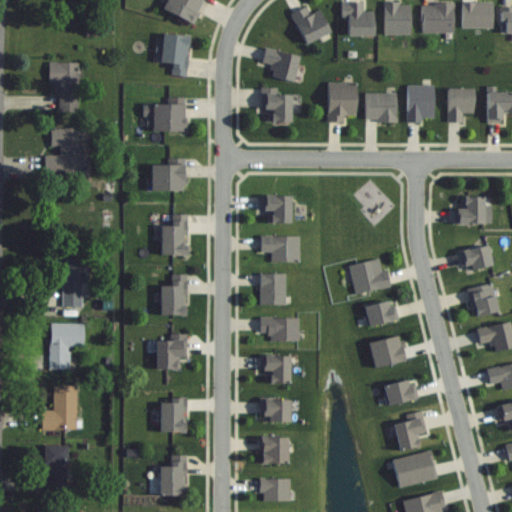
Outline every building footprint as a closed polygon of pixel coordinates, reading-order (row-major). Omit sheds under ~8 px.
[(194,23),(205,0),(167,0),(163,9),(194,23)] [(341,36),(372,36),(372,11),(361,11),(361,2),(341,2),(341,36)] [(410,34),(410,2),(382,2),(382,34),(410,34)] [(453,3),(419,3),(419,33),(453,33),(453,3)] [(318,10),(308,14),(305,7),(289,13),(301,44),(327,33),(318,10)] [(511,7),(499,8),(499,33),(511,33),(511,7)] [(162,62),(173,64),(171,75),(188,77),(192,36),(165,33),(162,62)] [(258,65),(270,67),(268,78),(291,83),(296,56),(262,49),(258,65)] [(50,92),(58,92),(58,112),(78,112),(78,61),(50,61),(50,92)] [(342,123),(342,115),(355,115),(355,83),(325,83),(325,123),(342,123)] [(404,86),(404,122),(432,122),(432,86),(404,86)] [(288,123),(289,93),(259,92),(259,111),(267,111),(267,122),(288,123)] [(483,123),(500,123),(500,113),(511,112),(511,92),(483,92),(483,123)] [(396,94),(363,94),(363,122),(396,122),(396,94)] [(187,103),(145,103),(145,115),(153,115),(153,131),(187,131),(187,103)] [(88,127),(51,127),(51,147),(59,147),(59,155),(45,155),(45,173),(88,173),(88,127)] [(152,164),(152,190),(187,190),(187,164),(152,164)] [(288,197),(259,197),(259,212),(267,212),(267,223),(288,223),(288,197)] [(453,209),(453,225),(490,225),(490,197),(459,197),(459,209),(453,209)] [(189,214),(171,214),(171,224),(161,224),(161,255),(189,255),(189,214)] [(298,262),(298,236),(257,236),(257,253),(269,253),(269,262),(298,262)] [(458,251),(461,271),(490,266),(487,246),(458,251)] [(53,283),(63,283),(63,306),(87,306),(87,258),(53,258),(53,283)] [(347,266),(353,294),(387,287),(381,258),(347,266)] [(161,284),(161,314),(189,314),(189,274),(171,274),(171,284),(161,284)] [(284,274),(257,274),(257,305),(284,305),(284,274)] [(495,313),(492,285),(467,288),(471,316),(495,313)] [(396,321),(393,301),(361,306),(365,326),(396,321)] [(297,318),(257,318),(257,333),(267,333),(267,341),(297,341),(297,318)] [(85,322),(50,322),(50,369),(70,369),(70,347),(85,347),(85,322)] [(158,368),(180,369),(181,358),(187,358),(188,334),(159,333),(158,368)] [(288,384),(288,356),(259,356),(259,372),(267,372),(267,384),(288,384)] [(500,390),(511,387),(511,363),(484,370),(487,386),(498,383),(500,390)] [(54,409),(42,409),(42,429),(76,429),(76,397),(54,397),(54,409)] [(160,431),(188,431),(188,397),(160,397),(160,431)] [(390,424),(396,451),(416,446),(413,434),(425,431),(420,411),(404,415),(406,420),(390,424)] [(286,463),(286,437),(257,437),(257,463),(286,463)] [(506,462),(511,461),(511,462),(511,443),(502,445),(506,462)] [(45,491),(69,491),(69,444),(45,444),(45,491)] [(160,463),(160,495),(188,495),(188,453),(170,453),(170,463),(160,463)] [(403,511),(443,511),(439,491),(401,500),(403,511)]
